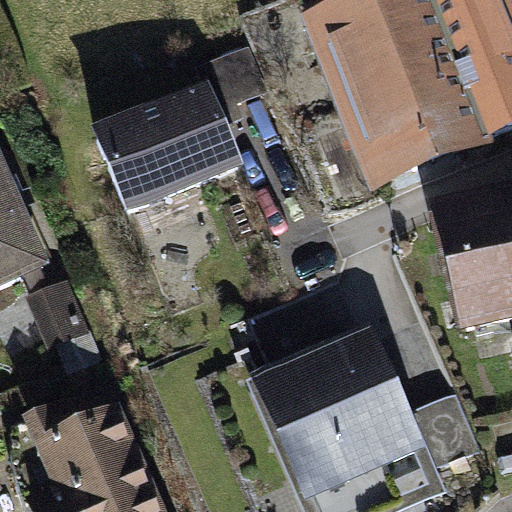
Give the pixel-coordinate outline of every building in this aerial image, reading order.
[(511,52),(491,0),(391,0),(324,26),(386,183),(484,144),(482,142),(511,129),(511,52)] [(206,96),(222,132),(244,122),(238,108),(268,96),(249,50),(219,62),(233,96),(221,100),(207,67),(196,71),(206,96)] [(219,62),(207,67),(221,100),(233,96),(219,62)] [(206,96),(97,143),(129,216),(238,170),(222,132),(206,96)] [(0,172),(0,291),(43,273),(0,172)] [(511,211),(443,228),(467,331),(511,320),(511,211)] [(98,362),(66,288),(31,304),(50,349),(60,345),(72,373),(98,362)] [(369,342),(259,390),(312,511),(377,511),(362,476),(417,452),(369,342)] [(455,397),(411,416),(435,471),(479,451),(455,397)] [(125,511),(149,502),(115,423),(92,433),(79,403),(10,433),(10,447),(11,462),(13,477),(17,492),(21,505),(23,511),(125,511)] [(153,511),(149,502),(125,511),(153,511)]
